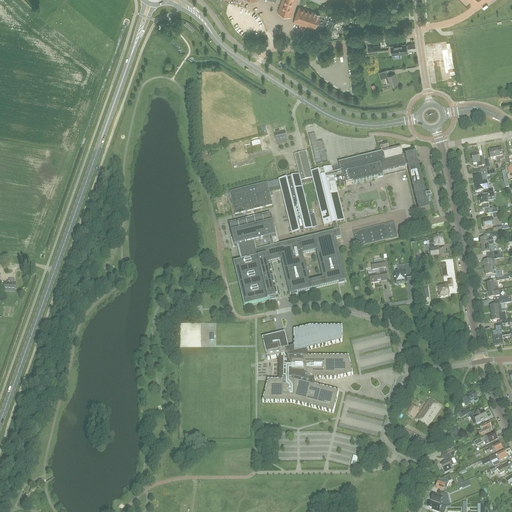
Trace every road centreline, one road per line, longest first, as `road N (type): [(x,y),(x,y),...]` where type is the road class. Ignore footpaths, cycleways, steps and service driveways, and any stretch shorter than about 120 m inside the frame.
road 1 (primary): [(54,270),(130,56)]
road 2 (residential): [(410,375),(393,326),(382,321),(321,304),(264,315)]
road 3 (tertiary): [(418,118),(385,125),(335,118),(255,68)]
road 4 (unclassified): [(418,34),(272,49),(255,68)]
road 5 (primary): [(0,422),(54,270)]
road 6 (residential): [(255,472),(382,469),(400,451)]
road 7 (tertiary): [(481,361),(461,241)]
